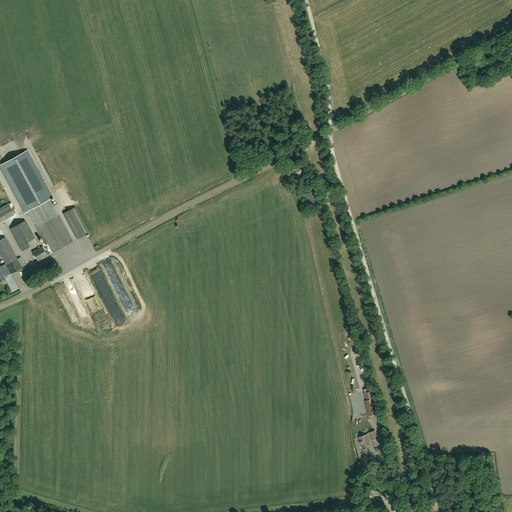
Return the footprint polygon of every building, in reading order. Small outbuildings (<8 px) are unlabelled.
[(0,165),(0,169),(24,213),(27,211),(45,245),(32,252),(38,261),(47,256),(73,242),(50,199),(52,197),(27,151),(0,165)] [(320,204),(319,201),(317,191),(302,194),(305,208),(320,204)] [(0,208),(0,221),(14,214),(9,204),(0,208)] [(77,239),(89,233),(75,207),(63,214),(77,239)] [(25,220),(10,229),(22,252),(30,248),(27,242),(35,238),(25,220)] [(0,254),(7,267),(10,273),(11,274),(22,268),(21,267),(25,265),(21,258),(17,259),(5,237),(0,239),(0,254)] [(3,277),(10,273),(7,267),(0,271),(0,270),(0,281),(4,279),(3,277)] [(78,282),(82,292),(92,288),(87,277),(84,278),(87,286),(84,287),(81,281),(78,282)] [(74,289),(69,292),(73,298),(77,295),(74,289)] [(98,328),(108,324),(104,313),(99,315),(99,317),(95,318),(94,315),(93,315),(98,328)] [(377,414),(370,388),(364,389),(367,401),(365,401),(366,404),(369,416),(377,414)] [(372,441),(373,441),(374,444),(378,443),(377,439),(378,439),(375,431),(374,432),(374,431),(371,432),(371,433),(366,434),(366,435),(359,438),(364,455),(368,453),(366,448),(365,447),(370,445),(368,440),(371,439),(372,441)] [(382,500),(377,499),(374,508),(379,510),(382,500)]
